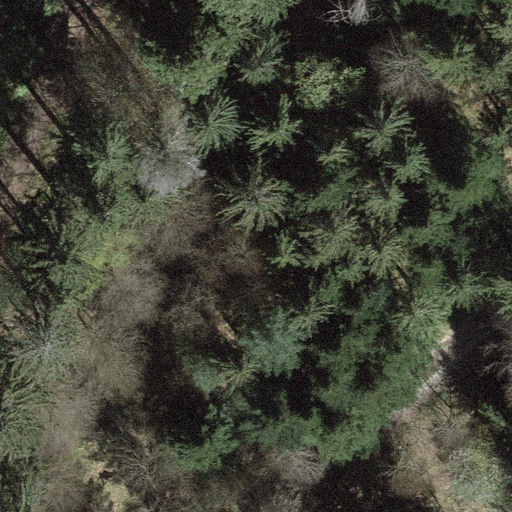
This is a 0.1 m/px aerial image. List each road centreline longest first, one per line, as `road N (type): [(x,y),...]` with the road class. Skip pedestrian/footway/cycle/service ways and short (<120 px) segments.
road 1 (track): [(511,298),(245,511)]
road 2 (track): [(71,0),(0,192)]
